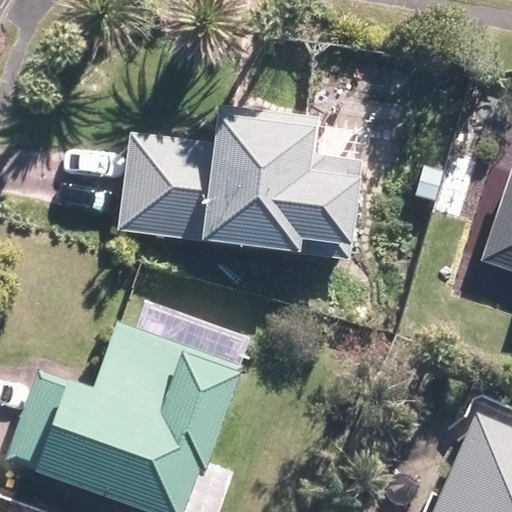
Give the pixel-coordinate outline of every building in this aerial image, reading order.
[(217,140),(129,135),(123,244),(351,256),(356,159),(314,157),(316,117),(218,112),(217,140)] [(487,158),(450,147),(432,211),(469,222),(487,158)] [(511,194),(487,265),(511,273),(511,194)] [(36,370),(3,465),(137,511),(185,511),(234,373),(110,330),(90,389),(36,370)] [(511,511),(511,440),(471,421),(428,511),(511,511)]
